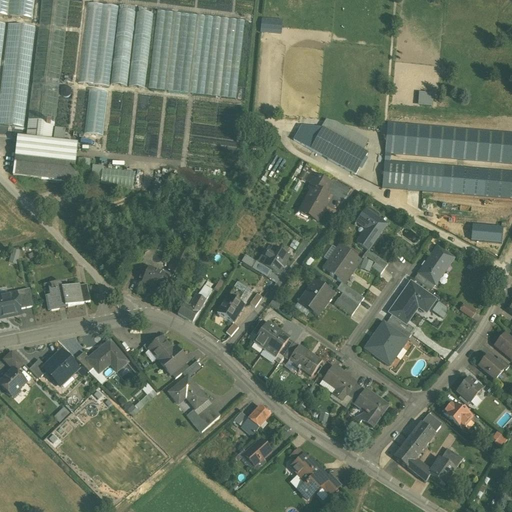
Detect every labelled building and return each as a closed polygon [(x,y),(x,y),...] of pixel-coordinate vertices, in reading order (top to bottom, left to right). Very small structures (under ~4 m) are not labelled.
[(0,0),(0,15),(33,19),(34,0),(0,0)] [(41,0),(25,139),(53,142),(69,0),(41,0)] [(86,5),(78,83),(109,87),(110,84),(146,88),(153,12),(86,5)] [(236,99),(244,21),(157,12),(149,90),(236,99)] [(261,34),(282,35),(282,20),(261,19),(261,34)] [(35,28),(8,25),(0,92),(0,126),(23,129),(35,28)] [(90,90),(84,134),(102,137),(107,93),(90,90)] [(418,106),(433,106),(434,94),(419,94),(418,106)] [(382,189),(511,199),(511,172),(390,162),(391,154),(511,164),(511,135),(387,124),(382,189)] [(345,134),(334,128),(323,126),(322,130),(323,130),(341,141),(345,134)] [(322,130),(301,127),(293,141),(311,151),(322,130)] [(64,131),(55,130),(53,142),(63,143),(64,131)] [(341,141),(323,130),(322,130),(311,151),(355,176),(367,155),(362,152),(344,142),(341,141)] [(365,145),(348,136),(344,142),(362,152),(365,145)] [(25,139),(17,138),(16,149),(14,159),(74,166),(76,155),(77,145),(63,143),(53,142),(25,139)] [(74,166),(14,159),(12,177),(78,184),(79,175),(73,174),(74,166)] [(100,186),(133,188),(134,172),(142,173),(142,167),(124,166),(124,170),(92,168),(92,180),(100,180),(100,186)] [(329,184),(316,177),(310,187),(313,189),(323,195),(329,184)] [(111,188),(86,185),(85,199),(109,202),(111,188)] [(323,195),(313,189),(301,211),(309,216),(310,218),(317,222),(324,210),(321,209),(328,197),(323,195)] [(386,226),(365,211),(357,222),(368,229),(356,245),(367,252),(386,226)] [(501,231),(472,228),(471,241),(500,244),(501,231)] [(195,247),(183,241),(179,249),(191,255),(195,247)] [(361,262),(339,247),(322,272),(343,287),(344,286),(361,262)] [(437,248),(417,275),(427,282),(435,287),(433,285),(447,265),(449,267),(454,260),(437,248)] [(191,255),(179,249),(168,272),(181,278),(182,278),(181,277),(191,255)] [(12,250),(10,263),(16,264),(19,251),(12,250)] [(262,257),(256,265),(271,274),(277,278),(288,260),(273,250),(267,260),(262,257)] [(377,259),(369,254),(368,256),(366,254),(364,257),(374,264),(377,259)] [(251,268),(255,261),(245,256),(241,263),(251,268)] [(387,266),(377,259),(374,264),(375,265),(384,271),(387,266)] [(252,271),(267,281),(271,274),(256,265),(252,271)] [(384,271),(375,265),(371,270),(380,276),(384,271)] [(162,275),(148,269),(147,271),(144,269),(139,280),(142,282),(141,284),(162,293),(170,276),(163,272),(162,275)] [(427,282),(417,275),(414,280),(424,287),(427,282)] [(200,280),(195,288),(200,290),(205,282),(200,280)] [(224,285),(219,282),(214,290),(219,293),(224,285)] [(435,287),(427,282),(424,287),(431,292),(435,287)] [(78,287),(61,290),(60,283),(51,285),(53,297),(46,298),(47,307),(50,306),(51,311),(82,305),(82,304),(79,287),(78,287)] [(314,283),(298,305),(310,313),(317,319),(333,297),(314,283)] [(237,285),(229,297),(238,303),(246,290),(237,285)] [(434,302),(411,285),(390,315),(392,316),(403,324),(404,323),(417,304),(427,312),(434,302)] [(86,286),(79,287),(82,304),(90,303),(86,286)] [(363,300),(344,286),(343,287),(339,293),(342,295),(358,307),(363,300)] [(211,293),(204,289),(198,298),(205,302),(211,293)] [(29,290),(15,293),(15,296),(16,296),(19,311),(33,308),(29,290)] [(260,299),(246,290),(238,303),(244,307),(251,311),(260,299)] [(358,307),(342,295),(338,301),(355,313),(358,307)] [(15,296),(0,299),(0,319),(11,318),(20,317),(19,311),(16,296),(15,296)] [(229,297),(228,297),(217,315),(232,325),(244,307),(238,303),(229,297)] [(196,302),(192,311),(197,315),(205,302),(198,298),(196,302)] [(355,313),(338,301),(338,300),(334,306),(351,318),(355,313)] [(192,304),(188,301),(184,307),(192,311),(196,302),(194,301),(192,304)] [(298,305),(294,311),(306,319),(310,313),(298,305)] [(476,313),(464,305),(459,312),(471,320),(476,313)] [(184,307),(178,316),(192,324),(197,315),(184,307)] [(403,324),(392,316),(389,321),(410,336),(414,330),(404,323),(403,324)] [(266,325),(261,321),(252,334),(257,338),(266,325)] [(410,336),(389,321),(385,326),(407,342),(411,337),(410,336)] [(226,334),(231,337),(238,328),(233,324),(226,334)] [(385,326),(383,324),(365,350),(389,368),(407,342),(385,326)] [(257,338),(253,344),(264,352),(278,332),(267,325),(257,338)] [(278,332),(264,352),(275,360),(278,355),(289,341),(289,340),(278,332)] [(511,341),(505,336),(495,348),(511,362),(511,341)] [(172,352),(162,340),(149,350),(159,363),(172,352)] [(289,341),(278,355),(283,359),(293,344),(289,341)] [(89,360),(87,362),(94,370),(99,375),(111,365),(118,373),(128,365),(110,343),(89,360)] [(293,344),(283,359),(288,362),(299,348),(293,344)] [(322,363),(299,347),(299,348),(288,362),(311,378),(322,363)] [(159,363),(158,363),(170,377),(171,376),(185,365),(187,363),(175,350),(172,352),(159,363)] [(24,366),(11,353),(2,361),(12,371),(13,371),(15,373),(24,366)] [(46,369),(44,370),(47,373),(60,387),(77,371),(61,354),(46,369)] [(89,360),(84,354),(76,361),(89,374),(94,370),(87,362),(89,360)] [(495,364),(487,357),(478,368),(495,382),(503,372),(504,371),(495,364)] [(509,368),(498,359),(495,364),(504,371),(503,372),(505,373),(509,368)] [(39,362),(29,371),(38,381),(47,373),(44,370),(46,369),(39,362)] [(189,369),(182,375),(186,380),(188,379),(189,380),(201,370),(196,364),(189,369)] [(185,365),(171,376),(175,381),(182,375),(189,369),(185,365)] [(356,385),(333,368),(324,381),(338,391),(334,397),(341,403),(346,397),(347,397),(355,385),(356,385)] [(12,371),(0,382),(0,386),(5,391),(5,394),(7,396),(10,396),(11,397),(25,384),(15,373),(13,371),(12,371)] [(189,380),(188,379),(186,380),(168,394),(175,402),(182,396),(195,411),(207,402),(189,380)] [(482,391),(468,379),(456,394),(470,405),(477,397),(479,396),(481,395),(480,393),(482,391)] [(141,403),(132,412),(135,416),(157,395),(148,385),(135,398),(141,403)] [(355,385),(347,397),(351,401),(352,401),(360,389),(355,385)] [(360,389),(352,401),(351,401),(349,403),(354,407),(365,392),(360,389)] [(388,408),(365,391),(365,392),(354,407),(366,415),(361,422),(372,430),(388,408)] [(121,399),(118,405),(131,413),(135,407),(121,399)] [(462,414),(451,405),(443,415),(461,431),(471,419),(463,413),(462,414)] [(220,417),(210,406),(197,417),(207,429),(220,417)] [(64,408),(54,418),(60,424),(70,414),(64,408)] [(248,420),(247,421),(258,429),(269,416),(260,409),(248,420)] [(197,417),(193,413),(188,417),(201,434),(207,429),(197,417)] [(248,420),(241,414),(234,422),(241,428),(247,421),(248,420)] [(427,418),(393,460),(407,470),(413,463),(435,436),(434,436),(440,429),(427,418)] [(258,429),(247,421),(241,428),(240,429),(250,438),(258,429)] [(261,443),(244,457),(254,467),(262,460),(270,453),(261,443)] [(462,460),(447,451),(440,461),(455,470),(462,460)] [(308,462),(304,457),(290,469),(306,486),(299,493),(307,502),(315,494),(314,493),(319,487),(324,482),(319,476),(321,473),(309,460),(308,462)] [(254,467),(252,469),(256,474),(266,465),(262,460),(254,467)] [(455,470),(440,461),(430,476),(429,477),(429,478),(444,487),(455,470)] [(430,476),(413,463),(407,470),(425,485),(429,478),(429,477),(430,476)] [(324,482),(319,487),(329,498),(340,487),(330,477),(324,482)]
